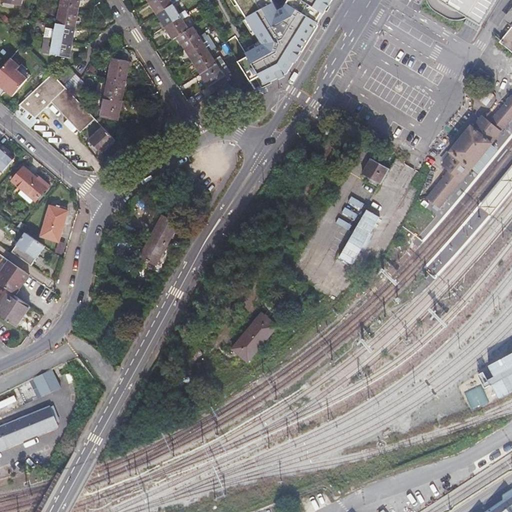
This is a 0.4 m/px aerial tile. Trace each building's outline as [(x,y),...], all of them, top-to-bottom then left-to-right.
[(60,0),(59,9),(78,13),(79,0),(60,0)] [(157,15),(172,5),(168,0),(152,0),(149,2),(157,15)] [(256,90),(282,77),(330,0),(293,0),(285,13),(277,17),(267,0),(230,0),(256,44),(246,50),(236,32),(224,38),(256,90)] [(428,0),(430,7),(441,16),(457,20),(468,19),(475,23),(481,27),(497,0),(428,0)] [(157,15),(165,27),(180,18),(172,5),(157,15)] [(59,9),(56,25),(75,28),(78,13),(59,9)] [(173,40),(177,37),(192,28),(184,15),(180,18),(165,27),(173,40)] [(47,29),(45,39),(72,44),(75,28),(56,25),(55,30),(47,29)] [(511,48),(511,26),(501,41),(511,48)] [(185,50),(199,40),(192,28),(177,37),(185,50)] [(69,59),(72,44),(45,39),(43,54),(69,59)] [(193,62),(207,53),(199,40),(185,50),(193,62)] [(128,68),(129,61),(128,61),(129,54),(127,50),(114,48),(108,78),(125,81),(128,68)] [(193,62),(201,75),(221,62),(219,59),(213,62),(207,53),(193,62)] [(21,66),(12,59),(0,72),(0,85),(13,96),(28,79),(17,70),(21,66)] [(223,64),(221,62),(201,75),(213,94),(217,91),(224,103),(235,96),(217,68),(223,64)] [(52,74),(19,105),(35,118),(52,102),(81,132),(95,119),(72,95),(84,83),(68,67),(57,79),(52,74)] [(125,81),(108,78),(105,98),(122,101),(125,81)] [(122,101),(105,98),(101,118),(118,121),(122,101)] [(430,197),(439,205),(470,168),(483,152),(490,144),(511,116),(511,100),(511,99),(489,125),(482,119),(473,130),(471,129),(464,137),(452,153),(453,154),(449,159),(456,165),(430,197)] [(160,129),(163,109),(150,108),(147,127),(160,129)] [(31,128),(49,143),(59,132),(41,117),(31,128)] [(116,141),(103,127),(89,140),(102,153),(107,149),(116,141)] [(132,146),(150,138),(146,129),(128,136),(132,146)] [(151,140),(150,138),(132,146),(133,147),(151,140)] [(15,158),(0,144),(0,167),(4,171),(15,158)] [(490,144),(470,168),(476,173),(495,149),(490,144)] [(361,171),(379,182),(388,168),(370,157),(361,171)] [(42,179),(27,166),(15,179),(25,188),(37,198),(38,199),(51,184),(44,177),(42,179)] [(511,166),(479,207),(489,215),(511,186),(511,166)] [(37,198),(25,188),(21,192),(33,203),(37,198)] [(68,210),(52,205),(44,236),(60,240),(68,210)] [(179,225),(163,216),(151,238),(139,257),(157,266),(165,249),(179,225)] [(31,264),(45,245),(25,231),(12,250),(31,264)] [(29,273),(10,259),(2,270),(0,273),(0,281),(16,292),(29,273)] [(6,287),(0,296),(0,314),(17,326),(31,305),(6,287)] [(253,321),(269,334),(278,323),(262,310),(253,321)] [(269,334),(253,321),(228,353),(244,365),(269,334)] [(511,391),(511,350),(480,368),(496,400),(511,391)] [(64,393),(55,374),(37,383),(46,401),(64,393)] [(79,386),(76,378),(69,381),(72,388),(79,386)] [(0,412),(17,404),(14,398),(0,404),(0,412)] [(0,453),(57,431),(50,414),(0,434),(0,453)] [(511,511),(511,503),(499,511),(511,511)]
